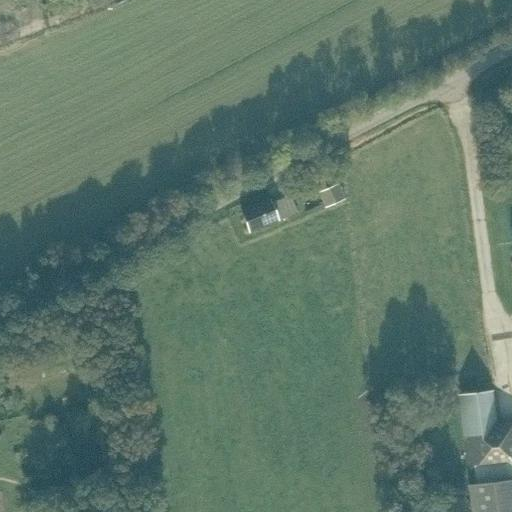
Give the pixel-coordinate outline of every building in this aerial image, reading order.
[(0,0),(0,20),(33,14),(29,0),(0,0)] [(28,39),(36,64),(66,54),(58,29),(28,39)] [(318,191),(325,206),(343,198),(337,183),(318,191)] [(296,211),(291,198),(289,194),(271,202),(270,199),(240,211),(248,231),(296,211)] [(511,511),(511,423),(495,425),(491,392),(457,396),(465,466),(473,465),(476,484),(466,485),(469,511),(511,511)]
